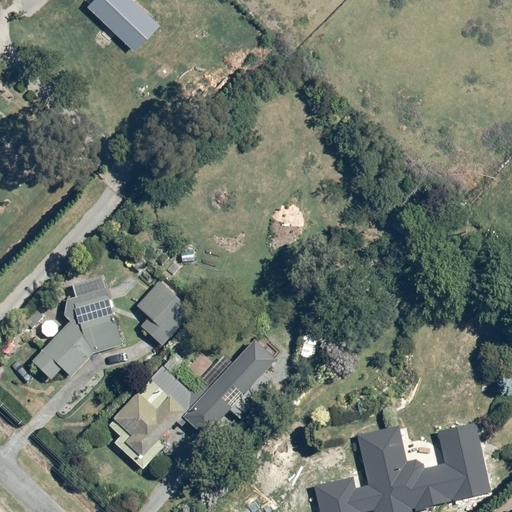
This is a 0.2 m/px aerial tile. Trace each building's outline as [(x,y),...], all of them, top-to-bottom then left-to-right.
[(163,25),(136,0),(97,0),(91,7),(138,51),(163,25)] [(197,314),(158,281),(137,306),(151,318),(143,328),(167,348),(197,314)] [(59,388),(72,377),(95,353),(125,345),(108,287),(68,299),(60,335),(33,362),(59,388)] [(116,444),(143,469),(165,447),(161,442),(190,411),(184,404),(196,393),(165,364),(110,425),(122,436),(116,444)] [(357,435),(374,511),(416,511),(457,500),(448,462),(428,466),(407,451),(401,424),(357,435)]
